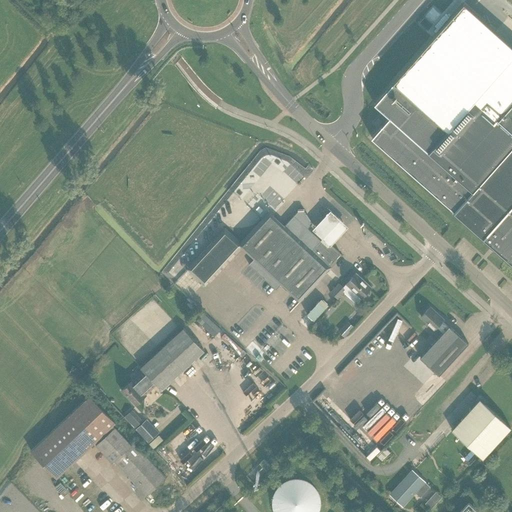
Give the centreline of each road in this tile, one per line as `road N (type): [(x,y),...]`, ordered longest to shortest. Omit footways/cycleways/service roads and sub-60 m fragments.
road 1 (unclassified): [(172,511),(444,247)]
road 2 (trunk): [(0,232),(131,79)]
road 3 (unclassified): [(416,0),(356,68),(352,115),(330,144)]
road 4 (tertiary): [(444,247),(330,144)]
